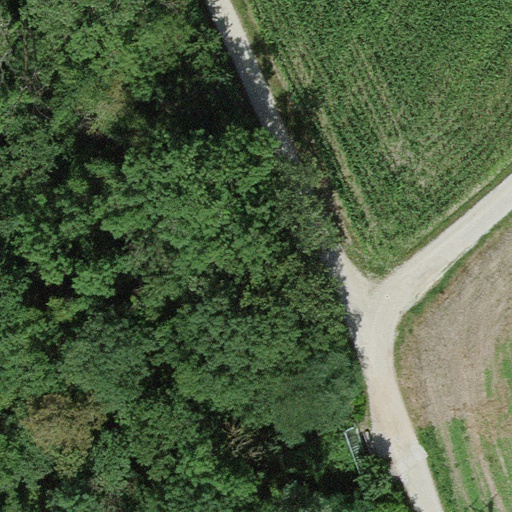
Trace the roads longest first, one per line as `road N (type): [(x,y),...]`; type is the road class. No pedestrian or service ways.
road 1 (track): [(410,511),(351,327),(214,0)]
road 2 (track): [(351,327),(511,187)]
